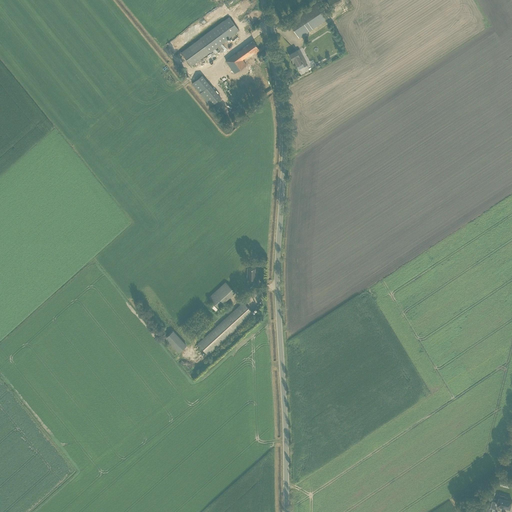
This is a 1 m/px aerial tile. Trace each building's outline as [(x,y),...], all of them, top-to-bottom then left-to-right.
[(298,37),(329,17),(318,2),(289,22),(298,37)] [(174,44),(190,66),(239,30),(222,8),(174,44)] [(252,56),(250,54),(253,51),(255,54),(260,50),(253,41),(226,61),(234,73),(246,64),(244,62),(252,56)] [(298,54),(296,51),(289,55),(292,60),(293,60),(297,66),(299,69),(307,65),(301,52),(298,54)] [(252,67),(253,70),(248,71),(254,91),(262,89),(256,66),(252,67)] [(210,106),(220,97),(201,74),(191,83),(210,106)] [(251,95),(246,77),(237,79),(241,97),(251,95)] [(237,91),(235,93),(228,79),(217,84),(226,104),(240,97),(237,91)] [(247,268),(247,279),(255,279),(255,275),(255,268),(247,268)] [(234,292),(225,282),(201,305),(210,314),(234,292)] [(198,343),(208,354),(253,313),(243,302),(198,343)] [(172,330),(165,337),(179,352),(186,345),(184,342),(172,330)] [(502,480),(500,486),(509,489),(511,482),(502,480)] [(491,505),(490,508),(492,509),(501,511),(502,506),(510,508),(511,508),(511,504),(511,501),(507,500),(508,498),(504,497),(505,496),(500,495),(499,499),(498,502),(492,501),(491,505)]
